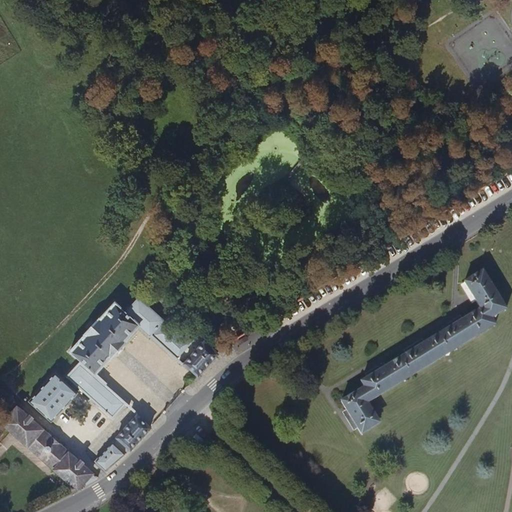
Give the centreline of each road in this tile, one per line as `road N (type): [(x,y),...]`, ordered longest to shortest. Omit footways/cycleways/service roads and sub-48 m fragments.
road 1 (residential): [(511,197),(231,371),(115,480),(60,511)]
road 2 (unknown): [(185,413),(295,511)]
